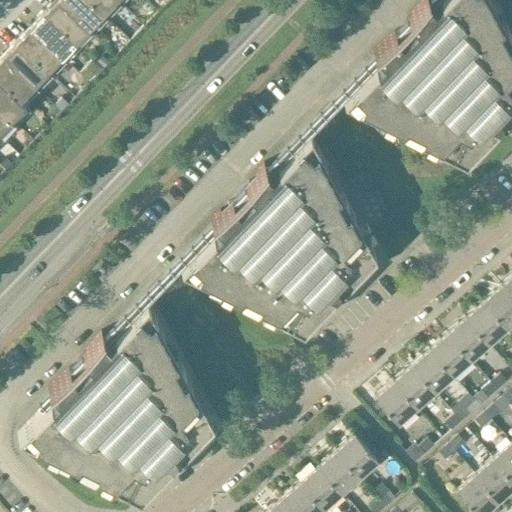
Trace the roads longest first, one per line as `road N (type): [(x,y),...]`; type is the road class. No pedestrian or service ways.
road 1 (unclassified): [(511,207),(166,511)]
road 2 (tertiary): [(21,271),(280,0)]
